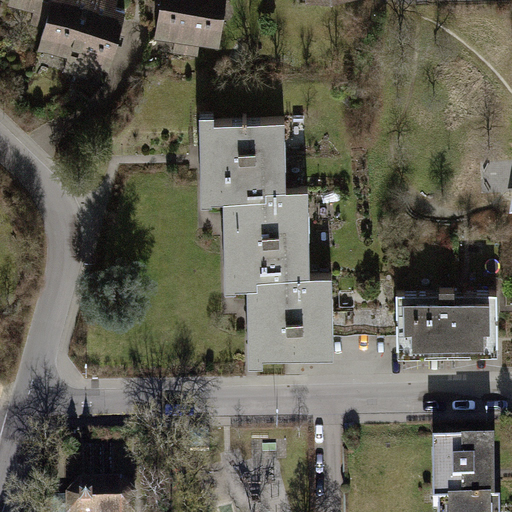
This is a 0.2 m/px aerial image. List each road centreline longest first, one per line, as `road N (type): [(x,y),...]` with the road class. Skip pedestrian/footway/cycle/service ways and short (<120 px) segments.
road 1 (residential): [(511,394),(28,403)]
road 2 (residential): [(28,403),(66,259),(66,221),(41,177),(0,133)]
